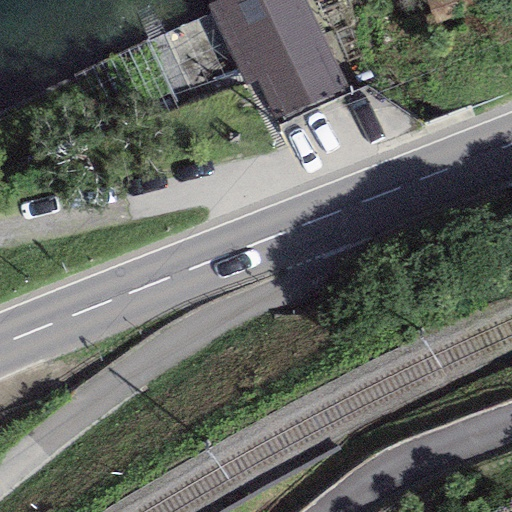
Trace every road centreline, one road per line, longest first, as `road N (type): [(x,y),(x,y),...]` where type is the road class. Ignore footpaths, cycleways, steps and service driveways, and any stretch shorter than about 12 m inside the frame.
road 1 (residential): [(0,480),(84,408),(193,333),(306,276),(300,226)]
road 2 (secondary): [(0,345),(300,226)]
road 3 (secondary): [(300,226),(511,142)]
road 4 (residential): [(511,424),(386,477),(335,511)]
